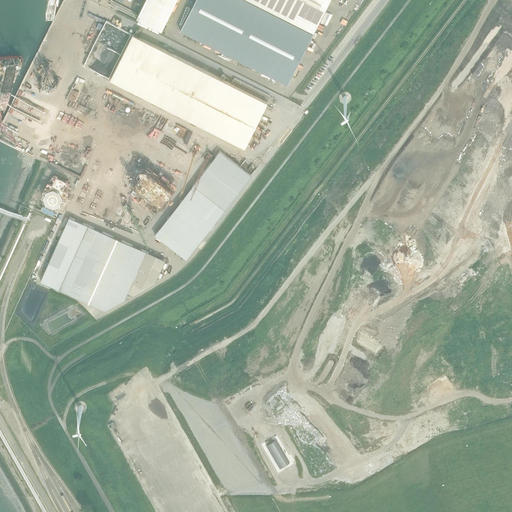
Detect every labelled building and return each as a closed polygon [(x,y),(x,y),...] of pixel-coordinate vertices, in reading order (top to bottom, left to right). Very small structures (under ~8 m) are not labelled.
[(144,0),(137,16),(138,17),(137,19),(159,30),(160,28),(161,28),(175,0),(144,0)] [(287,84),(313,32),(249,0),(194,0),(180,29),(287,84)] [(329,0),(249,0),(313,32),(329,0)] [(133,33),(110,78),(245,147),(270,96),(234,77),(231,83),(133,33)] [(84,122),(67,164),(76,168),(94,126),(84,122)] [(155,234),(186,258),(251,175),(219,150),(155,234)] [(497,169),(489,184),(486,189),(496,194),(506,174),(497,169)] [(148,214),(144,212),(151,198),(141,194),(131,217),(142,222),(144,218),(145,219),(148,214)] [(40,280),(105,309),(125,298),(128,291),(133,294),(155,281),(165,259),(69,216),(40,280)] [(52,242),(59,221),(53,219),(46,240),(52,242)] [(280,467),(289,462),(275,438),(273,440),(269,442),(266,444),(280,467)]
